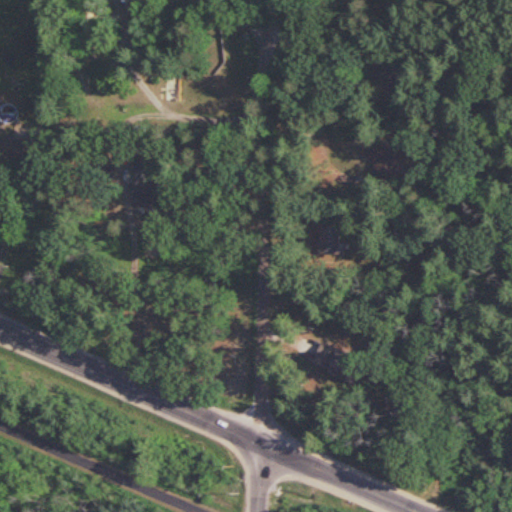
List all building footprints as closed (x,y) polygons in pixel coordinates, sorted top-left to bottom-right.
[(379,64),(379,94),(399,94),(399,64),(379,64)] [(187,101),(187,74),(165,74),(165,101),(187,101)] [(0,161),(46,162),(46,139),(0,138),(0,161)] [(386,158),(385,149),(372,150),(373,159),(386,158)] [(320,253),(341,253),(341,227),(320,227),(320,253)] [(314,368),(359,382),(366,358),(321,344),(314,368)]
